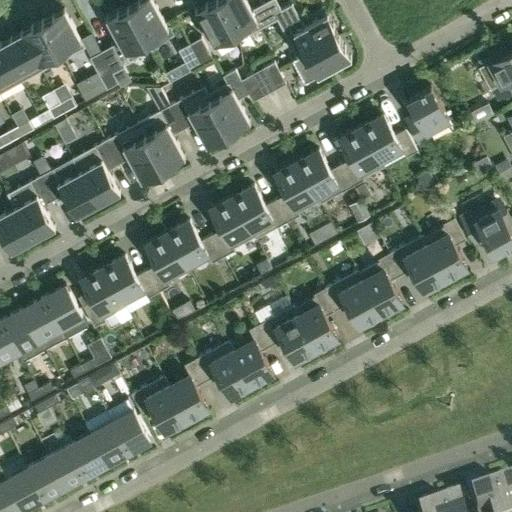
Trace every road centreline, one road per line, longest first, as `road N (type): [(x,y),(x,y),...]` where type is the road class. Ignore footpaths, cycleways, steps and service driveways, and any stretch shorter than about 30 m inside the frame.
road 1 (residential): [(88,511),(511,280)]
road 2 (residential): [(393,63),(0,279)]
road 3 (residential): [(289,511),(511,435)]
road 4 (residential): [(511,2),(393,63)]
